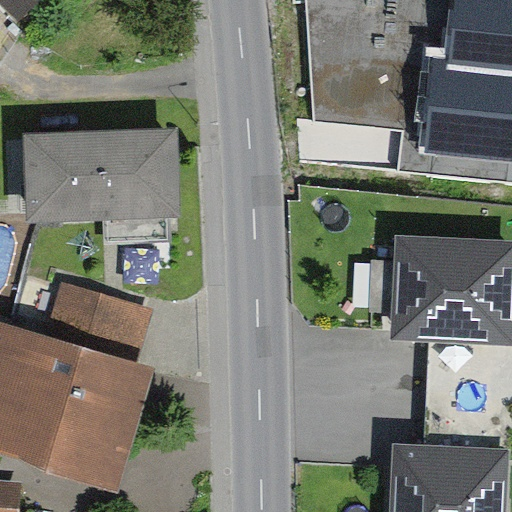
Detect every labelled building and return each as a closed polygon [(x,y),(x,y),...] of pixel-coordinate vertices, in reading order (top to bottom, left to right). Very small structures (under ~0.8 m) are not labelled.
[(19,0),(33,14),(46,0),(19,0)] [(184,128),(32,139),(39,226),(190,215),(184,128)] [(445,332),(511,335),(511,231),(415,226),(409,330),(445,332)] [(59,333),(0,319),(0,452),(137,486),(168,360),(155,357),(166,310),(71,287),(59,333)] [(511,335),(445,332),(439,438),(511,441),(511,335)] [(511,511),(511,441),(439,438),(413,436),(408,511),(511,511)]
